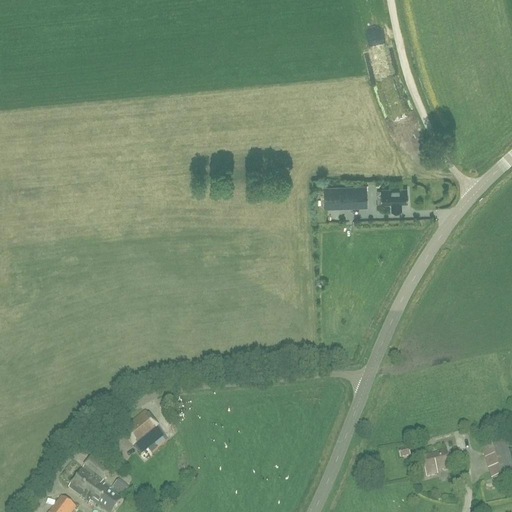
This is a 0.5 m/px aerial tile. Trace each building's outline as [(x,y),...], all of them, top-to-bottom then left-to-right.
[(368,208),(367,185),(324,187),(325,209),(368,208)] [(382,190),(377,190),(378,200),(386,200),(386,203),(392,203),(392,211),(403,210),(403,202),(408,202),(408,189),(382,189),(382,190)] [(140,455),(165,435),(146,411),(121,431),(140,455)] [(491,478),(511,472),(511,463),(504,438),(481,446),(491,478)] [(402,461),(411,459),(410,453),(412,452),(410,446),(399,448),(402,461)] [(452,469),(447,450),(438,452),(438,453),(433,455),(433,454),(421,457),(426,477),(438,474),(437,471),(442,470),(443,471),(452,469)] [(96,496),(105,485),(102,483),(111,470),(92,456),(68,487),(87,501),(93,494),(96,496)] [(93,494),(87,501),(89,503),(91,501),(106,511),(112,511),(122,500),(109,491),(110,489),(105,485),(96,496),(93,494)] [(72,511),(76,507),(61,497),(50,511),(72,511)]
